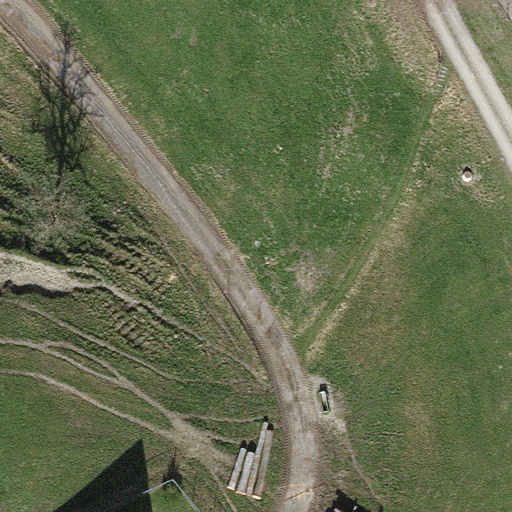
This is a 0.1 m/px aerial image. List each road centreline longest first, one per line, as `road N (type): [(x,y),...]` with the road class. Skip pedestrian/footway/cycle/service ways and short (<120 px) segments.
road 1 (track): [(0,17),(284,344),(296,483),(282,511)]
road 2 (track): [(511,129),(443,0)]
